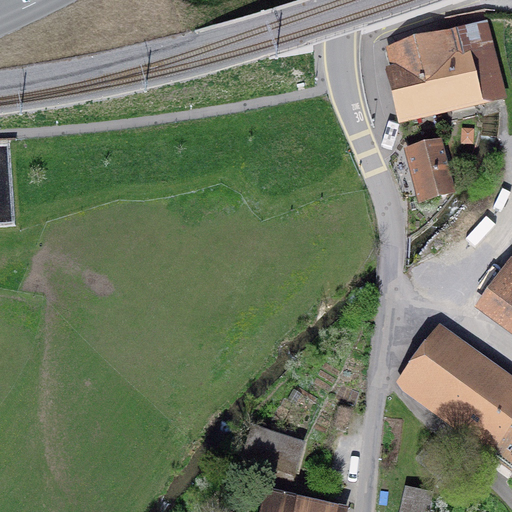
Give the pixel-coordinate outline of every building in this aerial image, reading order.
[(487,26),(455,34),(385,52),(391,73),(389,73),(385,74),(400,130),(507,103),(487,26)] [(462,146),(474,146),(474,131),(461,131),(462,146)] [(456,201),(443,145),(405,154),(410,175),(418,211),(456,201)] [(511,253),(474,307),(511,333),(511,253)] [(511,470),(511,376),(439,323),(394,384),(511,470)] [(304,395),(294,389),(278,415),(288,421),(304,395)] [(306,441),(263,428),(250,470),(292,483),(306,441)] [(346,511),(348,504),(296,494),(297,489),(264,482),(258,511),(346,511)] [(406,485),(399,511),(429,511),(434,491),(406,485)] [(377,500),(387,501),(388,487),(379,486),(377,500)]
